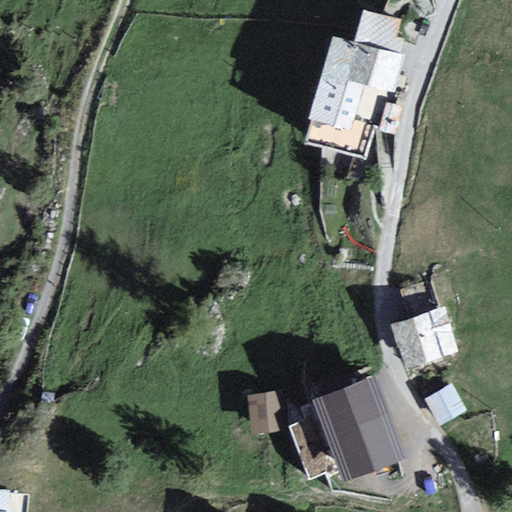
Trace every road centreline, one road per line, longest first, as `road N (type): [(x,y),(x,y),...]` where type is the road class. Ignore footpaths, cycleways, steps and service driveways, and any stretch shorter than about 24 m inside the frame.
road 1 (unclassified): [(450,0),(430,51),(377,295),(379,334),(398,382),(437,440),(465,511)]
road 2 (unclassified): [(124,0),(84,96),(49,286),(0,402)]
